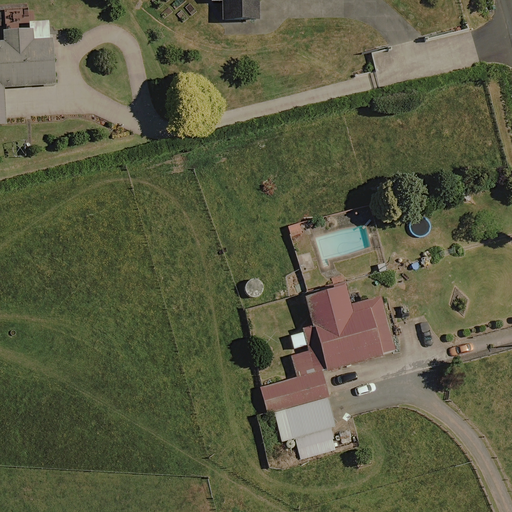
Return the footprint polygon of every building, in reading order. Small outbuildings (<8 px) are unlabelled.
[(209,0),(210,5),(218,5),(218,22),(258,22),(257,0),(209,0)] [(53,87),(49,24),(29,25),(30,32),(1,33),(1,43),(0,43),(0,126),(3,126),(1,89),(53,87)] [(426,231),(421,216),(393,227),(399,242),(426,231)] [(262,295),(259,279),(242,283),(246,299),(262,295)] [(329,431),(333,430),(319,375),(321,374),(392,354),(377,301),(346,310),(339,287),(302,297),(311,329),(303,331),(304,332),(288,337),(293,355),(288,357),(293,377),(258,387),(266,417),(274,415),(283,444),(288,443),(290,449),(296,448),(300,461),(335,452),(331,438),(329,431)]
